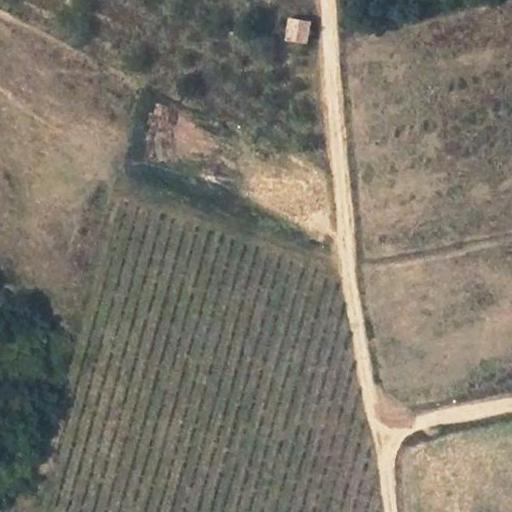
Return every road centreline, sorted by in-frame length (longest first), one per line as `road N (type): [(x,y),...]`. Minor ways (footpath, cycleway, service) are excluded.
road 1 (track): [(378,434),(346,246),(324,0)]
road 2 (track): [(390,511),(378,434),(511,400)]
